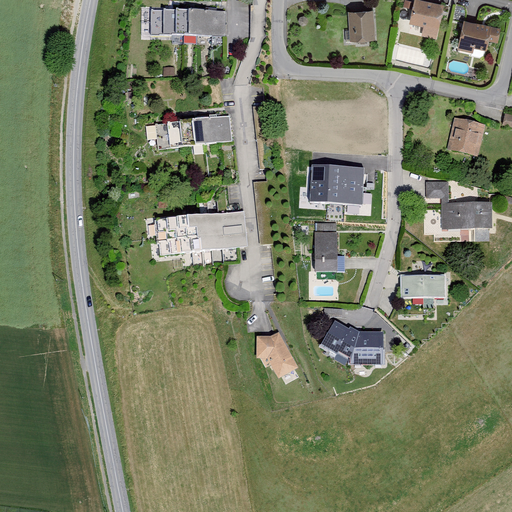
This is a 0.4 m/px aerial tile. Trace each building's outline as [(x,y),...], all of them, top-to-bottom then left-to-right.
[(444,6),(418,0),(414,0),(409,25),(423,28),(421,36),(437,40),(444,6)] [(143,36),(225,37),(226,12),(144,11),(143,36)] [(373,11),(348,12),(350,43),(375,41),(373,11)] [(501,29),(464,21),(457,51),(473,54),(475,49),(487,52),(489,42),(498,44),(501,29)] [(265,108),(253,109),(256,139),(259,171),(270,171),(265,108)] [(511,113),(504,112),(502,124),(511,126),(511,113)] [(152,151),(231,143),(229,117),(149,125),(152,151)] [(448,148),(477,156),(485,126),(455,118),(448,148)] [(364,167),(312,164),(310,202),(362,205),(364,167)] [(266,182),(254,183),(257,213),(259,246),(271,245),(266,182)] [(447,182),(425,182),(425,198),(447,198),(447,182)] [(440,228),(489,227),(489,202),(440,202),(440,228)] [(152,256),(245,246),(242,210),(148,220),(152,256)] [(315,247),(315,276),(338,276),(338,234),(315,234),(315,247)] [(443,275),(399,275),(398,298),(443,298),(443,275)] [(342,309),(321,309),(322,317),(342,317),(342,309)] [(350,369),(383,370),(383,335),(360,335),(334,325),(321,349),(350,369)] [(278,378),(299,367),(279,331),(271,334),(257,335),(257,356),(267,358),(278,378)]
